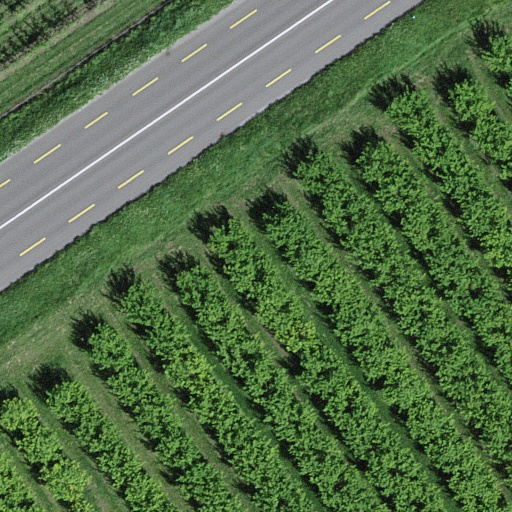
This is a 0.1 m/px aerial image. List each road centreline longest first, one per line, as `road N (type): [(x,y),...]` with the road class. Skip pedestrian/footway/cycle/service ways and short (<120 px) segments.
road 1 (primary): [(0,248),(361,0)]
road 2 (primary): [(288,0),(0,193)]
